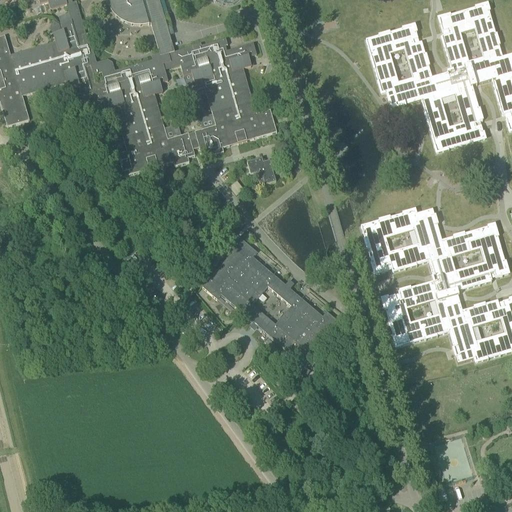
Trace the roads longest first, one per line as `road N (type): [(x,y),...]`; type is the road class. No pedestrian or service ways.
road 1 (unclassified): [(291,506),(82,226),(0,140)]
road 2 (unclassified): [(291,506),(414,499)]
